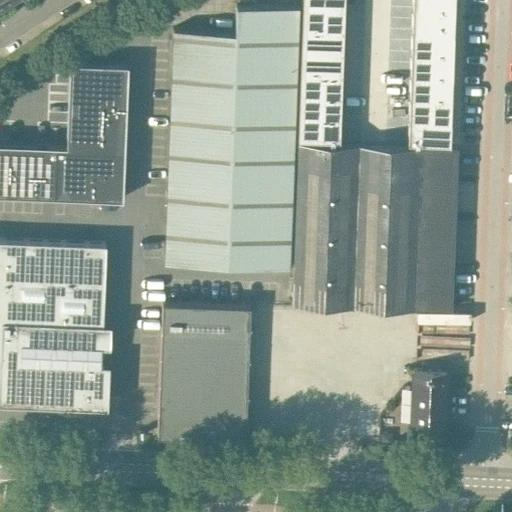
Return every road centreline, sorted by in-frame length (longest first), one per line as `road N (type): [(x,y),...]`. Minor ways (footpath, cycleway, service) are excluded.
road 1 (tertiary): [(489,483),(0,462)]
road 2 (unclassified): [(489,483),(501,0)]
road 3 (unknown): [(120,467),(133,40)]
